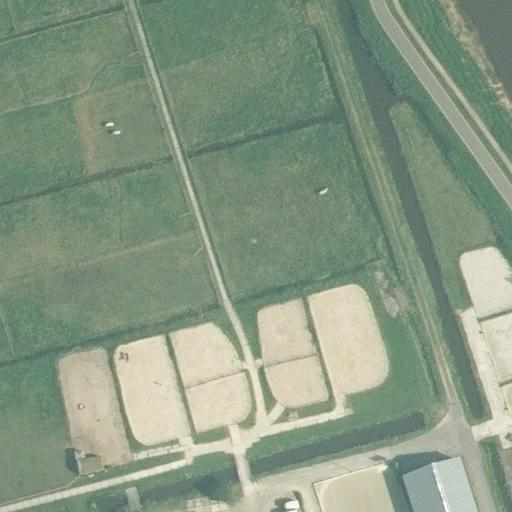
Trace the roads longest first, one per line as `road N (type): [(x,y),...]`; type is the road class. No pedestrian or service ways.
road 1 (track): [(490,511),(320,0)]
road 2 (unknown): [(395,0),(511,166)]
